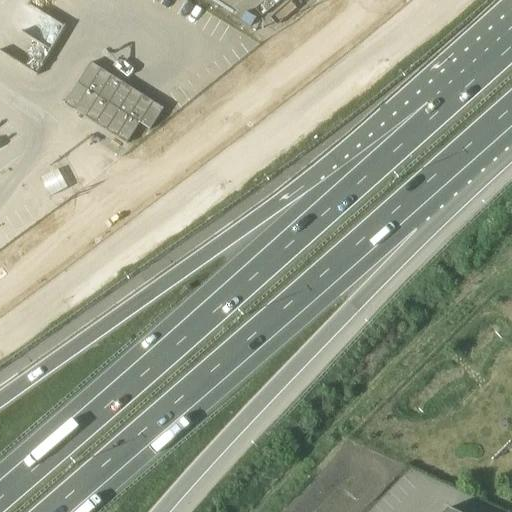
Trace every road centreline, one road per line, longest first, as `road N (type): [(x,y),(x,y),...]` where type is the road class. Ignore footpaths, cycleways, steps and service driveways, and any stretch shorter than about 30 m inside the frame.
road 1 (unclassified): [(385,0),(0,296)]
road 2 (motorway): [(59,511),(413,206)]
road 3 (motorway): [(340,190),(0,489)]
road 4 (motorway): [(340,190),(161,284),(0,400)]
road 5 (motorway): [(163,511),(333,325),(413,206)]
road 6 (motorway): [(511,35),(340,190)]
road 7 (unknown): [(0,98),(133,194)]
road 8 (motorway): [(413,206),(511,117)]
